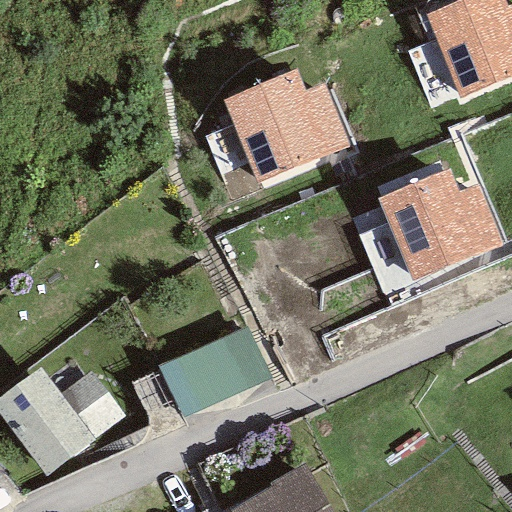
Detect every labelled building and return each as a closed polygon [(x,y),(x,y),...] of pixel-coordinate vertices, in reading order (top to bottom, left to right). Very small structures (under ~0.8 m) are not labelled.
[(501,0),(466,0),(425,17),(460,101),(511,79),(511,7),(506,10),(501,0)] [(295,72),(224,101),(258,185),(346,149),(321,88),(304,95),(295,72)] [(449,167),(378,196),(412,280),(500,244),(475,183),(458,190),(449,167)] [(269,379),(245,326),(157,367),(181,419),(269,379)] [(35,372),(0,398),(0,428),(40,481),(120,421),(86,376),(56,399),(35,372)] [(308,511),(310,511),(277,454),(212,491),(224,511),(308,511)]
